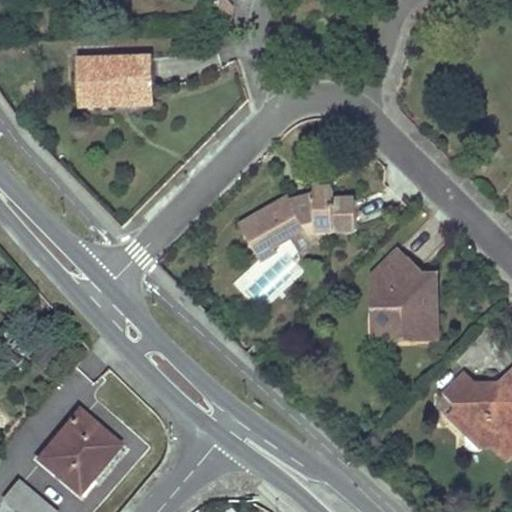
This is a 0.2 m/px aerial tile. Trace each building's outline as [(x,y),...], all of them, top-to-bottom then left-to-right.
[(80,107),(97,106),(115,106),(115,96),(155,95),(153,58),(78,61),(80,107)] [(115,106),(155,104),(155,95),(115,96),(115,106)] [(275,249),(304,231),(307,230),(306,228),(316,226),(316,234),(334,232),(357,231),(356,216),(356,200),(334,201),(334,189),(315,191),(315,197),(309,199),(310,204),(302,206),(300,202),(296,202),(294,203),(291,197),(241,228),(261,262),(277,252),(275,249)] [(312,245),(334,232),(316,234),(316,226),(306,228),(307,230),(304,231),(312,245)] [(438,277),(424,276),(421,279),(415,274),(417,271),(398,252),(371,279),(372,310),(381,311),(381,337),(389,343),(411,343),(417,334),(439,334),(438,277)] [(381,311),(372,310),(373,344),(389,343),(381,337),(381,311)] [(411,343),(439,343),(439,334),(417,334),(411,343)] [(466,419),(466,427),(466,435),(479,435),(479,451),(499,451),(499,457),(507,464),(511,459),(511,372),(501,383),(487,383),(487,391),(477,391),(476,384),(466,373),(443,396),(454,405),(454,419),(466,419)] [(111,458),(101,451),(92,443),(102,431),(79,412),(38,461),(79,496),(111,458)] [(111,458),(120,447),(102,431),(92,443),(101,451),(111,458)] [(479,435),(466,435),(466,451),(479,451),(479,435)] [(18,511),(53,511),(23,485),(8,503),(18,511)]
